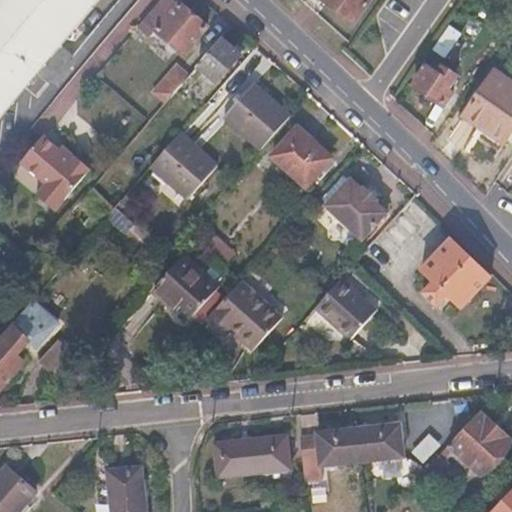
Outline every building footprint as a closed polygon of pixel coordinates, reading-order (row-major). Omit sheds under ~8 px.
[(0,0),(0,121),(101,0),(0,0)] [(178,5),(172,0),(161,0),(140,25),(151,36),(156,30),(184,54),(208,26),(180,2),(178,5)] [(322,0),(354,23),(369,0),(322,0)] [(460,33),(448,25),(431,49),(443,57),(445,53),(460,33)] [(242,55),(223,38),(200,64),(207,71),(219,81),(242,55)] [(420,65),(425,68),(412,87),(442,108),(452,93),(447,90),(456,77),(443,68),(451,57),(445,53),(443,57),(431,49),(420,65)] [(207,71),(200,64),(193,72),(196,75),(193,77),(197,82),(207,71)] [(188,77),(176,66),(152,91),(165,104),(173,95),(188,77)] [(511,132),(511,83),(494,71),(463,117),(480,128),(482,125),(506,142),(511,132)] [(193,72),(188,77),(173,95),(182,103),(199,83),(197,82),(193,77),(196,75),(193,72)] [(45,110),(56,120),(81,95),(70,84),(45,110)] [(291,118),(254,86),(225,118),(262,151),(291,118)] [(334,159),(299,127),(273,156),(308,188),(318,177),(321,180),(332,170),(328,166),(334,159)] [(216,167),(181,135),(152,166),(188,198),(216,167)] [(42,136),(21,161),(45,182),(35,194),(54,210),(89,169),(74,156),(71,160),(42,136)] [(350,181),(325,207),(360,239),(384,213),(375,204),(378,202),(364,189),(362,192),(350,181)] [(0,258),(16,272),(30,258),(0,232),(0,258)] [(218,239),(208,249),(224,264),(233,253),(218,239)] [(424,277),(425,276),(435,284),(424,297),(429,302),(425,306),(431,311),(435,306),(439,310),(449,298),(463,310),(467,305),(465,304),(473,294),(475,296),(478,291),(477,290),(488,278),(490,280),(493,276),(474,261),(473,263),(467,257),(468,255),(452,240),(449,244),(450,245),(440,256),(439,254),(434,259),(436,260),(427,270),(425,269),(421,274),(424,277)] [(216,290),(180,258),(154,288),(177,309),(181,304),(194,316),(216,290)] [(250,273),(243,280),(217,310),(237,328),(241,323),(262,343),(291,309),(250,273)] [(344,274),(326,295),(318,303),(352,336),(379,307),(344,274)] [(44,313),(30,302),(16,318),(30,329),(44,313)] [(0,335),(0,336),(3,339),(0,342),(0,375),(2,373),(7,378),(24,357),(17,351),(33,332),(30,329),(16,318),(0,335)] [(80,351),(61,335),(43,355),(62,372),(80,351)] [(511,443),(479,413),(436,459),(443,465),(449,458),(448,457),(454,450),(481,475),(511,443)] [(399,423),(358,427),(362,461),(403,457),(399,423)] [(358,427),(319,431),(320,446),(303,447),(306,480),(323,479),(322,465),(362,461),(358,427)] [(216,439),(213,440),(217,476),(220,475),(219,473),(288,466),(288,468),(292,468),(288,432),(286,432),(286,435),(217,442),(216,439)] [(443,465),(436,459),(427,468),(434,475),(443,465)] [(106,471),(110,471),(114,511),(143,511),(139,468),(142,468),(141,463),(106,467),(106,471)] [(0,511),(12,511),(33,490),(4,464),(0,467),(0,511)] [(427,468),(404,493),(422,510),(433,498),(422,487),(434,475),(427,468)] [(511,511),(511,492),(492,511),(511,511)]
